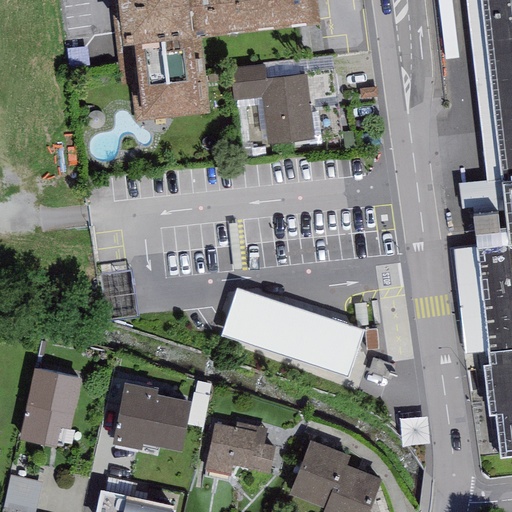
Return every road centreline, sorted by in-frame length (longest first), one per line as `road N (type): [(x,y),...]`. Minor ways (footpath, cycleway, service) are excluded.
road 1 (residential): [(395,0),(451,504)]
road 2 (unknown): [(158,213),(32,194),(17,185),(0,130)]
